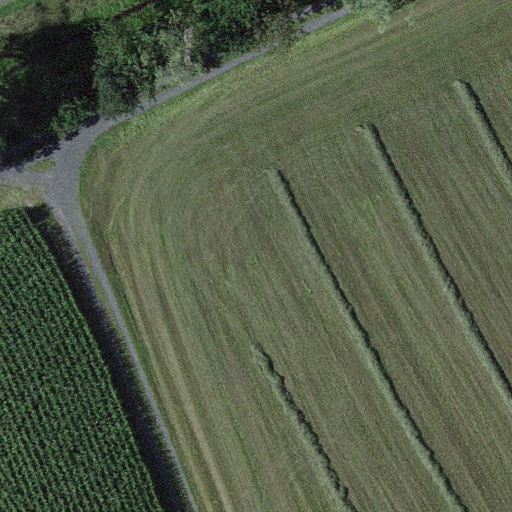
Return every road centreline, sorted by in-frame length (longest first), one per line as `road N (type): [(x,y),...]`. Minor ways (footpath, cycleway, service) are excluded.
road 1 (track): [(26,146),(180,511)]
road 2 (track): [(337,0),(0,159)]
